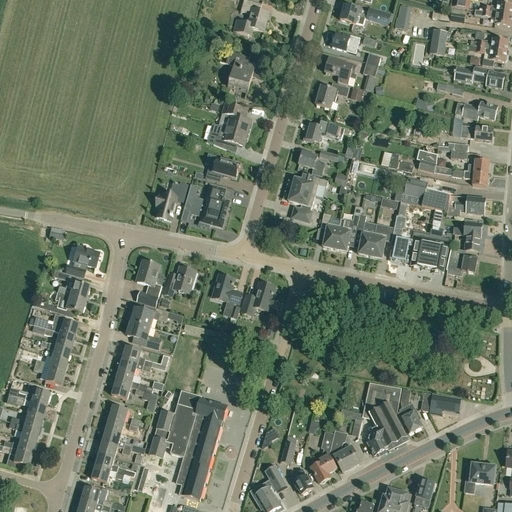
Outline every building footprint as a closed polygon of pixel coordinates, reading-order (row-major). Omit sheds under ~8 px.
[(264,33),(269,14),(260,11),(262,5),(244,0),(241,13),(251,16),(249,24),(237,21),(234,33),(251,37),(253,30),(264,33)] [(511,16),(511,5),(498,3),(497,8),(492,7),(491,8),(483,7),(482,12),(511,16)] [(355,26),(356,25),(363,27),(365,20),(371,22),(372,19),(388,23),(390,15),(369,9),(368,14),(359,11),(344,7),(340,21),(355,26)] [(406,7),(401,28),(412,31),(418,10),(406,7)] [(451,8),(450,14),(452,14),(459,15),(461,16),(462,9),(451,8)] [(482,12),(475,11),(475,16),(495,19),(495,25),(511,28),(511,18),(511,16),(482,12)] [(452,14),(450,14),(441,13),(440,21),(450,22),(458,23),(464,24),(465,16),(461,16),(459,15),(452,14)] [(444,58),(448,34),(434,31),(430,56),(444,58)] [(355,38),(342,35),(341,38),(336,36),(332,49),(346,53),(348,47),(352,48),(355,38)] [(507,52),(509,41),(493,38),(491,50),(507,52)] [(365,39),(363,45),(374,48),(376,42),(365,39)] [(508,61),(508,58),(506,56),(507,52),(491,50),(489,61),(483,60),(482,67),(493,68),(494,62),(505,63),(508,61)] [(259,65),(249,62),(250,58),(229,52),(226,65),(236,68),(232,82),(230,81),(228,88),(247,94),(252,78),(263,81),(268,63),(260,61),(259,65)] [(379,66),(381,58),(369,55),(367,63),(379,66)] [(480,60),(471,58),(470,65),(478,66),(480,60)] [(344,64),(329,60),(326,74),(340,78),(339,83),(348,86),(352,73),(355,74),(357,66),(344,63),(344,64)] [(375,78),(379,66),(367,63),(363,75),(375,78)] [(473,72),(456,69),(455,72),(454,73),(453,75),(454,77),(454,80),(472,84),(472,81),(476,82),(477,79),(487,81),(485,88),(501,91),(504,75),(474,69),(473,72)] [(347,99),(349,89),(333,85),(332,90),(321,87),(316,106),(331,110),(333,103),(335,104),(337,96),(347,99)] [(445,93),(447,87),(438,85),(437,91),(445,93)] [(464,91),(455,88),(453,92),(453,95),(462,98),(464,91)] [(383,97),(382,89),(375,90),(376,98),(383,97)] [(351,97),(361,100),(363,93),(353,90),(351,97)] [(427,111),(435,109),(434,101),(426,103),(427,111)] [(494,122),(498,107),(482,103),(480,109),(465,105),(461,118),(478,123),(479,118),(494,122)] [(210,111),(218,114),(220,107),(212,105),(210,111)] [(247,135),(251,122),(236,118),(238,110),(225,107),(223,114),(226,115),(225,120),(230,122),(228,129),(247,135)] [(345,130),(323,124),(318,123),(316,128),(310,126),(308,135),(306,134),(303,142),(311,144),(312,142),(319,144),(321,138),(342,144),(345,130)] [(477,129),(472,129),(472,128),(463,127),(462,134),(467,134),(466,140),(476,141),(493,143),(494,131),(477,129)] [(244,147),(247,135),(228,129),(226,137),(220,135),(219,139),(216,138),(213,146),(226,151),(229,143),(244,147)] [(370,133),(361,131),(359,140),(360,140),(361,140),(362,140),(363,140),(364,140),(365,139),(366,139),(367,139),(367,138),(368,137),(369,136),(369,135),(370,135),(370,134),(370,133)] [(452,153),(467,155),(468,153),(468,146),(455,144),(455,145),(448,144),(448,148),(439,147),(439,148),(438,151),(441,151),(452,153)] [(360,162),(362,151),(356,149),(353,161),(360,162)] [(303,152),(299,166),(313,170),(312,176),(322,179),(326,165),(316,162),(317,156),(303,152)] [(337,163),(339,157),(321,152),(319,158),(337,163)] [(452,153),(451,159),(466,162),(467,155),(452,153)] [(436,167),(437,164),(437,157),(423,154),(419,171),(434,175),(434,174),(452,177),(453,170),(436,167)] [(399,156),(392,155),(389,169),(412,174),(414,166),(399,163),(398,163),(399,156)] [(222,177),(236,180),(239,172),(239,173),(240,171),(239,170),(241,165),(217,159),(215,167),(210,165),(206,180),(220,184),(222,177)] [(445,168),(446,161),(437,160),(437,167),(445,168)] [(488,175),(490,163),(476,161),(475,167),(469,166),(468,172),(488,175)] [(468,173),(465,172),(464,180),(473,181),(473,186),(486,188),(488,175),(468,172),(468,173)] [(429,178),(412,175),(410,174),(409,179),(405,195),(443,205),(485,208),(485,200),(457,198),(449,197),(427,191),(429,184),(428,184),(429,178)] [(303,175),(301,181),(295,179),(293,187),(292,191),(315,198),(319,186),(328,189),(330,183),(318,180),(303,175)] [(173,219),(173,217),(177,202),(184,204),(189,187),(180,184),(177,198),(163,195),(163,198),(160,197),(156,208),(159,209),(157,219),(171,223),(172,219),(173,219)] [(224,202),(227,192),(212,187),(207,203),(196,199),(196,198),(189,196),(192,187),(186,205),(226,217),(230,204),(224,202)] [(315,198),(292,191),(291,195),(288,203),(293,204),(302,206),(301,210),(299,210),(295,208),(291,220),(310,226),(313,214),(311,213),(310,213),(311,209),(312,209),(315,198)] [(405,196),(402,195),(401,203),(422,208),(422,207),(444,212),(447,213),(446,217),(460,218),(460,210),(467,211),(467,214),(484,215),(485,208),(443,205),(405,195),(405,196)] [(222,231),(226,217),(186,205),(181,222),(189,224),(192,215),(202,219),(199,228),(209,231),(210,227),(222,231)] [(401,205),(399,212),(406,214),(408,206),(401,205)] [(437,211),(434,222),(442,223),(444,212),(437,211)] [(339,229),(328,227),(331,217),(324,215),(321,227),(327,228),(324,243),(323,248),(331,250),(335,251),(339,229)] [(358,228),(360,216),(354,215),(352,227),(358,228)] [(364,229),(367,217),(360,216),(358,228),(364,229)] [(392,249),(390,260),(392,261),(391,261),(392,261),(391,263),(399,264),(399,262),(400,263),(400,262),(402,263),(403,263),(405,263),(405,264),(406,264),(406,263),(409,245),(410,245),(410,244),(409,244),(401,242),(403,231),(404,231),(406,220),(405,219),(398,218),(397,218),(395,229),(392,242),(391,249),(392,249)] [(347,253),(348,248),(352,229),(345,228),(346,221),(341,220),(339,229),(335,251),(339,251),(339,252),(347,253)] [(454,236),(464,237),(464,240),(466,240),(465,252),(466,252),(479,253),(481,233),(483,233),(483,228),(482,227),(482,225),(465,224),(465,231),(455,230),(454,236)] [(375,234),(370,258),(374,259),(382,260),(383,255),(386,240),(392,242),(395,229),(379,226),(377,226),(375,234)] [(63,241),(65,232),(51,229),(49,238),(63,241)] [(359,250),(358,256),(366,257),(370,258),(375,234),(363,232),(360,251),(359,250)] [(416,242),(411,267),(422,269),(423,268),(432,270),(432,271),(443,274),(448,249),(416,242)] [(95,269),(99,255),(77,248),(73,263),(77,264),(75,269),(68,267),(66,274),(82,279),(86,267),(95,269)] [(474,275),(476,261),(465,258),(466,252),(465,252),(451,249),(448,267),(462,269),(462,272),(474,275)] [(153,298),(159,300),(159,298),(162,288),(154,285),(156,280),(160,267),(156,266),(143,262),(137,284),(149,288),(147,295),(146,296),(153,298)] [(169,283),(165,297),(172,299),(175,291),(189,296),(196,274),(181,269),(178,277),(171,275),(169,283)] [(55,273),(53,278),(68,283),(69,277),(55,273)] [(240,306),(243,294),(233,291),(236,281),(219,276),(212,300),(228,305),(228,303),(240,306)] [(85,302),(89,289),(73,284),(72,291),(59,288),(57,294),(85,302)] [(271,305),(276,289),(260,284),(255,299),(247,297),(242,314),(252,317),(255,308),(270,313),(272,305),(271,305)] [(140,293),(137,304),(156,310),(159,299),(159,298),(159,300),(153,298),(146,296),(147,295),(140,293)] [(85,302),(57,294),(55,302),(58,303),(59,300),(68,303),(65,311),(81,315),(85,302)] [(162,300),(160,308),(167,310),(169,303),(166,303),(167,302),(162,300)] [(59,311),(60,308),(57,307),(46,303),(44,310),(58,315),(59,311)] [(236,325),(237,321),(241,309),(233,307),(229,319),(231,319),(230,323),(236,325)] [(135,310),(131,323),(152,329),(155,320),(157,321),(167,324),(168,320),(170,314),(156,310),(155,316),(154,316),(135,310)] [(78,327),(63,322),(64,319),(55,316),(52,326),(48,325),(48,323),(36,319),(33,327),(45,331),(53,333),(58,334),(74,339),(78,327)] [(132,345),(139,347),(159,353),(159,352),(162,341),(150,337),(152,329),(131,323),(127,337),(134,339),(132,345)] [(71,351),(74,339),(58,334),(55,346),(71,351)] [(67,363),(71,351),(55,346),(51,358),(67,363)] [(126,348),(122,360),(138,365),(143,366),(145,361),(145,360),(140,359),(142,353),(126,348)] [(63,375),(67,363),(51,358),(48,370),(63,375)] [(122,360),(119,372),(135,377),(138,365),(122,360)] [(145,361),(143,366),(152,369),(165,373),(167,368),(153,364),(145,361)] [(59,387),(63,375),(48,370),(44,382),(59,387)] [(115,384),(115,385),(131,389),(137,391),(151,395),(153,389),(133,383),(135,377),(119,372),(115,384)] [(115,385),(112,397),(127,401),(131,389),(115,385)] [(375,458),(388,451),(387,450),(396,445),(396,444),(407,438),(396,419),(402,391),(370,385),(362,420),(375,422),(378,428),(371,432),(367,443),(375,458)] [(48,395),(49,391),(39,388),(38,392),(34,391),(32,397),(27,396),(25,396),(18,394),(19,392),(10,390),(8,397),(17,400),(24,402),(30,403),(46,408),(50,396),(48,395)] [(136,391),(135,396),(143,398),(142,400),(149,403),(151,395),(137,391),(136,391)] [(401,413),(398,415),(401,420),(409,436),(423,428),(419,421),(420,420),(416,412),(412,405),(409,404),(411,393),(404,392),(401,403),(402,410),(400,412),(401,413)] [(223,423),(227,409),(201,402),(202,398),(182,393),(175,417),(161,413),(149,456),(163,460),(166,449),(172,451),(171,455),(184,459),(177,485),(183,487),(180,496),(200,502),(222,422),(223,423)] [(429,411),(431,395),(424,394),(421,410),(429,411)] [(459,413),(461,401),(433,396),(430,413),(441,415),(442,410),(459,413)] [(43,420),(46,408),(30,403),(27,415),(43,420)] [(125,424),(128,412),(113,407),(109,420),(125,424)] [(342,410),(340,418),(354,421),(356,414),(342,410)] [(41,432),(42,428),(40,427),(43,420),(27,415),(23,427),(39,432),(41,432)] [(121,436),(125,424),(109,420),(106,432),(121,436)] [(359,439),(362,423),(355,421),(352,437),(359,439)] [(316,436),(319,424),(311,422),(308,434),(316,436)] [(21,434),(20,439),(36,444),(39,432),(23,427),(18,426),(10,423),(8,429),(16,431),(17,432),(21,434)] [(123,450),(131,453),(132,452),(138,454),(139,449),(133,447),(125,444),(120,442),(121,436),(106,432),(102,444),(118,449),(118,448),(123,450)] [(329,456),(335,436),(334,435),(325,433),(322,445),(325,446),(324,450),(323,450),(322,457),(323,459),(315,464),(316,467),(311,470),(319,486),(330,480),(327,476),(337,470),(331,460),(329,456)] [(343,453),(342,451),(343,445),(346,444),(348,436),(335,433),(334,435),(335,436),(329,456),(331,460),(334,458),(343,474),(360,465),(351,447),(346,449),(347,451),(343,453)] [(271,443),(266,435),(262,450),(270,446),(271,443)] [(32,456),(36,444),(20,439),(18,445),(12,444),(12,445),(5,442),(3,448),(32,456)] [(114,461),(118,449),(102,444),(98,456),(114,461)] [(291,465),(296,446),(286,444),(281,462),(291,465)] [(3,448),(0,447),(0,453),(9,456),(6,467),(14,469),(16,465),(29,468),(32,456),(3,448)] [(124,477),(126,471),(119,469),(119,468),(113,466),(114,461),(98,456),(95,468),(111,473),(111,472),(117,474),(124,477)] [(141,466),(143,458),(137,456),(135,464),(138,465),(141,466)] [(492,487),(495,469),(472,466),(472,472),(467,472),(464,494),(473,496),(475,485),(492,487)] [(107,485),(111,473),(95,468),(91,480),(107,485)] [(276,494),(287,487),(277,468),(265,475),(276,494)] [(142,493),(143,490),(148,471),(144,470),(138,489),(138,492),(142,493)] [(301,496),(313,489),(303,471),(297,474),(300,480),(294,483),(301,496)] [(430,502),(435,485),(421,482),(415,506),(421,507),(423,500),(430,502)] [(273,490),(270,485),(262,487),(261,487),(252,492),(256,499),(254,501),(260,511),(263,510),(264,511),(276,511),(282,509),(278,501),(277,499),(276,497),(274,494),(275,493),(273,490)] [(98,505),(101,493),(85,488),(82,501),(98,505)] [(392,511),(399,491),(395,490),(393,492),(389,490),(387,498),(384,497),(379,511),(392,511)] [(405,511),(408,504),(405,503),(407,496),(404,495),(402,492),(399,491),(392,511),(405,511)] [(103,507),(98,505),(82,501),(78,511),(95,511),(96,511),(98,511),(113,511),(114,510),(111,509),(103,506),(103,507)] [(371,511),(373,506),(360,503),(358,511),(357,511),(356,511),(371,511)]
